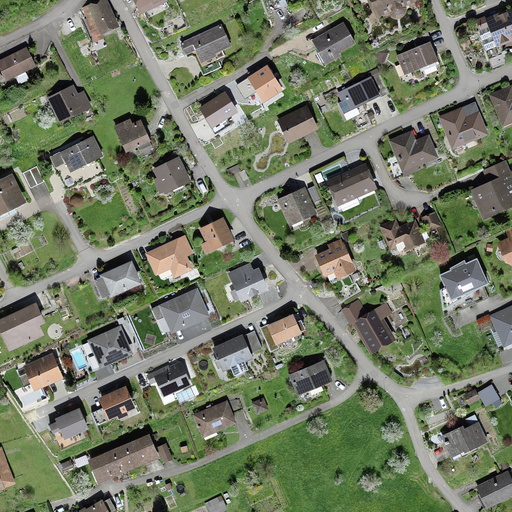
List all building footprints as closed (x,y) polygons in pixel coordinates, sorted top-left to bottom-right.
[(102,0),(101,0),(84,8),(88,19),(86,20),(93,35),(114,26),(102,0)] [(135,0),(141,12),(165,0),(135,0)] [(265,0),(270,12),(289,5),(286,0),(265,0)] [(412,0),(370,0),(373,5),(375,8),(380,9),(388,6),(392,14),(395,16),(400,16),(403,13),(404,9),(403,4),(412,0)] [(511,38),(511,17),(509,12),(489,20),(484,18),(478,21),(481,28),(491,24),(499,44),(511,38)] [(343,24),(313,41),(324,60),(355,43),(343,24)] [(196,49),(207,74),(221,67),(218,59),(225,56),(222,50),(230,46),(221,25),(181,43),(186,54),(196,49)] [(404,62),(409,73),(438,61),(426,33),(413,38),(416,47),(397,55),(401,63),(404,62)] [(0,67),(6,80),(15,75),(19,84),(29,79),(25,71),(35,65),(26,49),(0,61),(0,67)] [(376,56),(380,65),(384,63),(388,53),(387,49),(378,53),(376,56)] [(256,68),(241,77),(245,82),(259,74),(256,68)] [(343,114),(376,98),(377,99),(389,93),(379,73),(339,92),(343,100),(338,103),(343,114)] [(72,88),(50,98),(59,117),(70,111),(72,115),(83,109),(72,88)] [(506,90),(492,96),(503,124),(511,120),(511,98),(509,99),(506,90)] [(231,125),(226,117),(235,111),(224,94),(202,109),(218,133),(231,125)] [(314,128),(305,109),(281,121),(291,140),(314,128)] [(455,112),(442,118),(453,146),(485,133),(478,114),(459,122),(455,112)] [(130,121),(115,128),(126,150),(137,145),(140,151),(151,145),(141,122),(132,126),(130,121)] [(61,171),(69,187),(83,180),(83,181),(103,170),(99,161),(96,162),(95,160),(102,156),(92,136),(55,155),(53,155),(50,157),(55,165),(65,160),(69,167),(61,171)] [(436,156),(428,137),(409,145),(405,136),(392,141),(397,154),(385,160),(393,179),(405,174),(403,170),(436,156)] [(509,200),(511,198),(511,186),(506,174),(511,172),(506,160),(488,169),(495,185),(476,193),(485,211),(492,208),(493,211),(511,203),(509,200)] [(167,191),(188,181),(179,163),(175,164),(171,163),(156,170),(167,191)] [(227,170),(230,176),(241,171),(238,164),(227,170)] [(23,173),(30,186),(43,180),(37,166),(23,173)] [(354,178),(352,172),(330,182),(339,203),(374,188),(367,172),(354,178)] [(0,182),(0,212),(22,201),(10,177),(0,182)] [(314,186),(308,189),(314,202),(321,199),(314,186)] [(291,222),(313,212),(303,190),(281,200),(291,222)] [(423,219),(428,230),(439,225),(434,214),(423,219)] [(201,229),(210,248),(232,238),(222,219),(201,229)] [(394,222),(383,227),(391,247),(396,244),(399,251),(422,241),(414,223),(398,230),(394,222)] [(148,254),(157,273),(171,266),(175,275),(190,268),(185,256),(192,253),(186,239),(175,244),(174,242),(148,254)] [(511,239),(501,245),(507,259),(510,260),(511,258),(511,239)] [(317,256),(325,274),(340,267),(343,274),(353,269),(343,245),(317,256)] [(450,299),(452,304),(484,286),(484,285),(487,283),(477,259),(466,264),(464,260),(450,268),(451,271),(440,276),(445,287),(440,289),(443,303),(450,299)] [(139,282),(130,263),(94,280),(102,298),(139,282)] [(234,281),(242,299),(266,288),(258,270),(234,281)] [(173,330),(207,315),(198,294),(176,304),(175,300),(162,306),(173,330)] [(351,324),(357,320),(374,349),(390,340),(378,320),(390,314),(385,304),(363,317),(359,309),(362,307),(358,301),(343,310),(351,324)] [(0,322),(0,326),(5,338),(14,334),(18,343),(41,333),(37,323),(42,321),(35,306),(0,322)] [(511,307),(493,317),(504,341),(511,338),(511,307)] [(270,329),(263,332),(271,351),(278,347),(276,343),(300,332),(292,315),(269,326),(270,329)] [(100,363),(108,360),(109,362),(122,356),(121,353),(129,350),(119,328),(90,341),(100,363)] [(214,348),(224,369),(230,366),(234,375),(248,369),(244,360),(251,357),(250,354),(262,348),(256,335),(244,341),(242,336),(214,348)] [(26,367),(35,388),(61,376),(52,356),(26,367)] [(290,374),(297,392),(321,382),(323,385),(332,381),(323,360),(290,374)] [(158,379),(164,394),(172,391),(174,392),(181,389),(181,387),(189,383),(180,364),(156,375),(155,372),(148,376),(151,383),(158,379)] [(491,385),(479,393),(486,405),(498,398),(491,385)] [(111,419),(110,417),(133,407),(125,389),(102,399),(107,410),(101,412),(105,421),(111,419)] [(266,408),(262,400),(254,404),(258,412),(266,408)] [(226,401),(194,415),(202,433),(215,427),(216,430),(235,422),(226,401)] [(58,422),(50,425),(57,440),(87,427),(79,409),(57,419),(58,422)] [(463,425),(444,434),(447,441),(445,441),(452,456),(464,451),(465,452),(487,442),(477,422),(464,428),(463,425)] [(92,471),(96,481),(115,473),(141,462),(156,456),(148,436),(91,461),(95,470),(92,471)] [(165,444),(159,447),(164,460),(171,457),(165,444)] [(27,487),(22,475),(12,479),(0,449),(0,488),(3,488),(5,493),(15,489),(16,491),(27,487)] [(477,486),(487,507),(511,494),(511,481),(507,472),(477,486)] [(209,511),(218,511),(227,508),(220,496),(205,504),(209,511)] [(115,511),(117,511),(109,498),(102,502),(102,501),(83,511),(72,511),(69,511),(115,511)]
